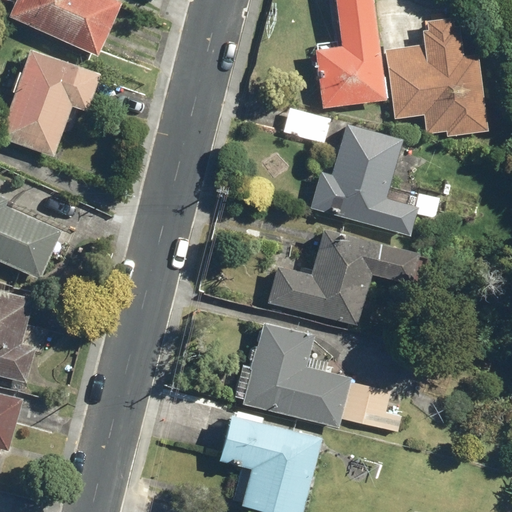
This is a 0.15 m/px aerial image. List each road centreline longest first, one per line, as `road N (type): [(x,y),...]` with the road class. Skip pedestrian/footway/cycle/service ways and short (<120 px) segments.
road 1 (residential): [(93,511),(228,0)]
road 2 (unknown): [(133,198),(0,140)]
